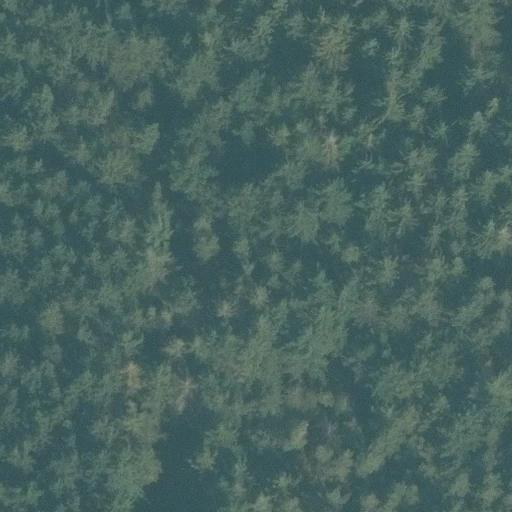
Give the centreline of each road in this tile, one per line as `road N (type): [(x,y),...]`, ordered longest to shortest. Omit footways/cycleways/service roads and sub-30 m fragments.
road 1 (track): [(0,363),(511,162)]
road 2 (track): [(256,0),(455,511)]
